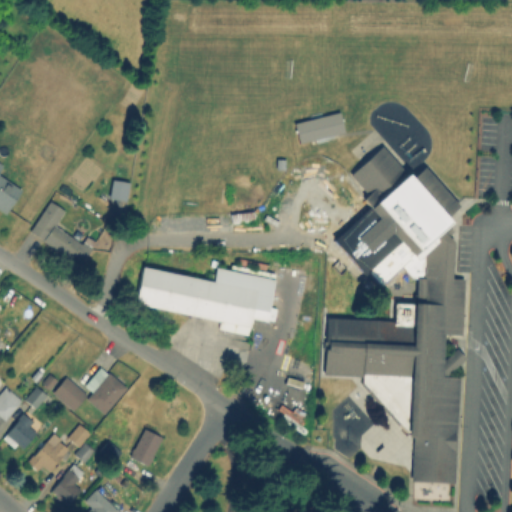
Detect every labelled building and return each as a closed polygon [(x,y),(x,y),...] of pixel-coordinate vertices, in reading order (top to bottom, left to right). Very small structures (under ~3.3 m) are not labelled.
[(296,142),(342,132),(338,112),(292,121),(296,142)] [(416,280),(412,280),(403,271),(416,260),(363,201),(367,197),(349,176),(382,147),(409,177),(412,175),(414,178),(425,169),(460,208),(449,217),(456,224),(449,230),(452,233),(447,237),(448,238),(453,244),(452,281),(462,282),(460,337),(444,336),(443,362),(455,351),(464,360),(446,379),(457,380),(454,484),(411,482),(412,439),(361,385),(361,376),(324,374),(326,321),(415,323),(416,280)] [(274,172),(274,161),(284,161),(284,172),(274,172)] [(0,174),(20,188),(4,212),(0,209),(0,162),(1,163),(0,164),(0,174)] [(303,168),(314,214),(334,209),(324,164),(303,168)] [(127,181),(109,178),(106,197),(123,200),(127,181)] [(89,249),(80,263),(71,256),(69,259),(49,245),(50,245),(41,239),(42,238),(28,229),(49,199),(63,209),(53,224),(80,242),(80,243),(89,249)] [(263,264),(262,271),(273,273),(266,307),(273,308),(271,321),(250,316),(248,327),(246,326),(245,335),(216,328),(218,320),(133,302),(141,265),(212,281),(215,267),(228,269),(229,264),(234,265),(236,258),(263,264)] [(98,366),(106,372),(107,371),(125,386),(103,413),(84,398),(91,390),(87,387),(84,392),(85,393),(72,409),(69,406),(68,408),(52,394),(53,393),(51,391),(64,375),(68,378),(71,374),(83,384),(98,366)] [(56,379),(48,388),(47,387),(46,388),(41,384),(42,382),(40,381),(48,372),(56,379)] [(45,393),(34,407),(23,398),(34,384),(45,393)] [(20,399),(3,419),(0,416),(0,389),(4,385),(20,399)] [(31,420),(27,425),(35,431),(22,447),(16,442),(13,446),(1,437),(8,428),(7,428),(13,421),(14,422),(17,418),(16,417),(20,411),(31,420)] [(89,432),(77,446),(66,436),(78,422),(89,432)] [(161,436),(152,455),(153,455),(149,462),(148,462),(147,464),(129,455),(130,451),(131,447),(132,447),(143,427),(161,436)] [(65,447),(60,453),(61,454),(48,470),(40,463),(35,469),(25,460),(31,453),(32,454),(52,431),(59,438),(57,440),(65,447)] [(120,449),(110,461),(97,450),(107,438),(120,449)] [(93,449),(83,461),(72,452),(83,440),(93,449)] [(70,465),(78,472),(76,475),(77,476),(72,482),(80,488),(66,504),(59,498),(58,499),(55,496),(55,495),(50,490),(62,476),(60,475),(67,467),(68,468),(70,465)] [(117,510),(115,511),(84,511),(90,506),(83,499),(94,487),(117,510)]
